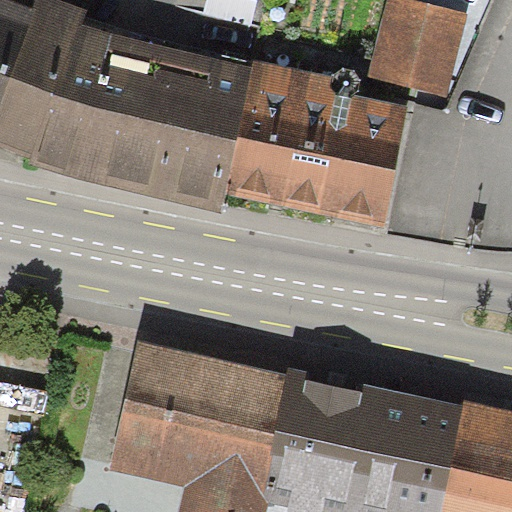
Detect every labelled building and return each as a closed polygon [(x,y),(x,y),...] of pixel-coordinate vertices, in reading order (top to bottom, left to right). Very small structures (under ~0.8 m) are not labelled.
[(48,0),(36,0),(31,16),(35,17),(0,117),(0,150),(32,161),(84,25),(89,14),(48,0)] [(397,0),(389,0),(367,89),(445,108),(468,18),(397,0)] [(31,16),(0,3),(0,117),(35,17),(31,16)] [(224,217),(228,197),(255,73),(248,71),(250,64),(84,25),(32,161),(28,170),(224,217)] [(335,82),(250,64),(248,71),(255,73),(228,197),(385,231),(410,112),(332,95),(335,82)] [(259,511),(291,382),(199,360),(140,346),(110,474),(186,492),(180,511),(259,511)] [(377,392),(293,373),(291,382),(259,511),(441,511),(465,413),(460,412),(377,392)] [(511,511),(511,416),(462,405),(460,412),(465,413),(441,511),(511,511)]
